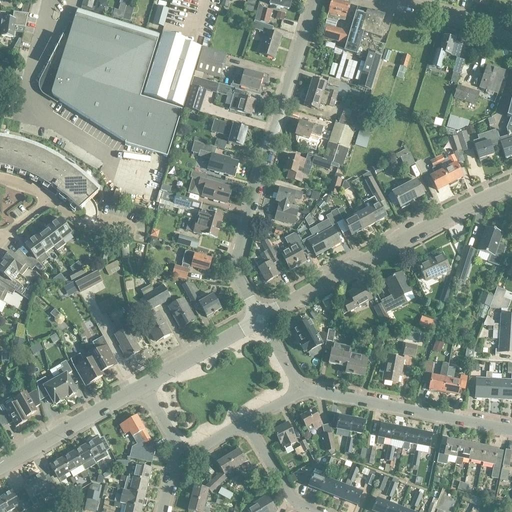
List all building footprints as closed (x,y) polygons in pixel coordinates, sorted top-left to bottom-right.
[(83,0),(82,6),(92,9),(94,0),(83,0)] [(247,0),(247,4),(245,3),(243,10),(252,12),(255,0),(247,0)] [(270,0),(269,5),(288,10),(290,2),(291,2),(291,0),(270,0)] [(332,0),(331,0),(326,20),(337,22),(338,19),(344,21),(346,14),(346,15),(349,4),(332,0)] [(126,5),(122,20),(130,22),(135,8),(126,5)] [(168,9),(157,7),(153,24),(163,27),(168,9)] [(363,46),(369,48),(370,48),(373,40),(369,38),(370,35),(381,38),(383,30),(380,29),(384,16),(357,7),(343,52),(360,57),(363,46)] [(260,21),(269,24),(272,11),(264,8),(260,21)] [(43,81),(42,85),(42,88),(44,91),(46,94),(125,143),(124,145),(167,158),(181,111),(140,98),(159,35),(77,9),(77,10),(68,40),(64,38),(50,66),(43,81)] [(25,28),(28,14),(13,12),(12,19),(4,18),(3,19),(2,19),(0,27),(2,27),(2,28),(1,36),(13,38),(14,27),(25,28)] [(278,12),(276,18),(284,20),(286,14),(278,12)] [(254,22),(252,30),(265,34),(259,54),(274,59),(281,36),(273,34),(275,28),(254,22)] [(326,26),(323,38),(344,44),(348,32),(326,26)] [(285,27),(282,36),(293,39),(296,31),(285,27)] [(162,34),(143,96),(183,108),(201,48),(190,45),(191,43),(162,34)] [(459,59),(463,44),(454,42),(455,40),(442,37),(438,50),(437,49),(432,67),(440,70),(445,54),(450,56),(457,58),(453,73),(460,75),(465,60),(459,59)] [(366,58),(369,48),(363,46),(360,57),(366,58)] [(342,56),(343,49),(336,47),(335,48),(334,53),(334,54),(342,56)] [(202,49),(196,73),(219,79),(225,56),(202,49)] [(384,49),(381,60),(388,62),(391,51),(384,49)] [(358,86),(371,90),(382,53),(369,50),(358,86)] [(399,65),(400,66),(406,68),(410,56),(403,53),(399,65)] [(421,80),(428,60),(420,58),(413,77),(421,80)] [(335,77),(338,65),(332,64),(329,75),(335,77)] [(406,68),(400,66),(396,78),(403,80),(407,68),(406,68)] [(487,67),(480,87),(497,93),(503,73),(487,67)] [(235,76),(233,85),(258,91),(262,77),(244,72),(243,78),(235,76)] [(329,78),(327,84),(338,88),(340,81),(329,78)] [(309,94),(335,102),(337,94),(329,92),(329,94),(323,92),(325,85),(313,81),(309,94)] [(227,94),(229,87),(219,84),(216,93),(226,96),(227,94)] [(191,85),(185,109),(199,112),(206,90),(191,85)] [(475,105),(477,99),(479,93),(458,86),(456,92),(454,98),(475,105)] [(234,111),(240,113),(251,116),(255,101),(245,99),(247,93),(241,91),(239,91),(240,90),(235,89),(233,95),(232,98),(229,110),(234,111)] [(335,102),(309,94),(305,107),(317,111),(319,103),(333,108),(335,102)] [(478,140),(473,142),(479,160),(493,156),(491,148),(500,145),(505,159),(511,156),(511,94),(506,117),(510,119),(506,129),(507,134),(506,134),(507,136),(498,139),(480,145),(478,140)] [(354,128),(359,113),(352,111),(349,119),(341,117),(339,124),(343,125),(354,128)] [(354,128),(359,130),(366,132),(370,117),(359,113),(354,128)] [(462,130),(465,129),(467,128),(469,121),(449,115),(446,126),(462,130)] [(441,127),(443,121),(435,118),(433,125),(441,127)] [(223,123),(220,134),(230,137),(228,143),(233,145),(242,147),(247,130),(239,127),(238,128),(223,123)] [(343,125),(339,124),(335,123),(323,160),(331,163),(342,167),(354,128),(343,125)] [(299,124),(296,135),(309,140),(310,136),(320,139),(323,128),(312,125),(311,128),(299,124)] [(473,126),(468,128),(465,129),(467,136),(475,134),(473,126)] [(448,139),(456,137),(455,131),(445,129),(448,139)] [(465,129),(462,130),(457,133),(462,152),(471,150),(465,129)] [(371,134),(366,132),(359,130),(354,145),(366,149),(371,134)] [(0,168),(3,169),(16,172),(28,177),(40,183),(49,189),(48,191),(54,195),(55,193),(65,200),(78,212),(97,194),(97,193),(99,191),(86,179),(74,169),(74,168),(70,165),(69,166),(66,163),(52,155),(37,148),(22,142),(5,138),(0,137),(0,168)] [(456,137),(448,139),(453,152),(460,150),(456,137)] [(209,146),(216,148),(224,151),(227,143),(211,138),(209,146)] [(216,148),(209,146),(194,142),(191,152),(199,154),(200,150),(215,154),(216,148)] [(123,157),(132,160),(130,165),(136,167),(139,157),(125,152),(123,157)] [(414,164),(411,157),(409,153),(400,157),(406,168),(414,164)] [(208,170),(235,177),(238,162),(224,159),(224,157),(212,154),(208,170)] [(411,157),(414,164),(417,169),(420,176),(427,172),(417,154),(411,157)] [(456,181),(462,178),(457,167),(459,166),(453,155),(447,158),(451,166),(448,168),(445,162),(445,163),(441,156),(436,159),(449,184),(450,186),(457,183),(456,181)] [(289,156),(285,171),(290,172),(288,179),(300,183),(303,175),(297,173),(298,168),(304,170),(307,161),(301,160),(301,159),(289,156)] [(323,160),(314,157),(312,164),(313,164),(312,165),(329,170),(331,163),(323,160)] [(141,158),(139,167),(148,169),(150,160),(141,158)] [(449,184),(436,159),(430,162),(433,168),(432,169),(435,175),(430,178),(437,191),(449,184)] [(312,169),(311,175),(329,179),(330,173),(312,169)] [(193,172),(191,178),(200,181),(198,188),(205,190),(203,197),(226,204),(230,188),(205,182),(207,176),(193,172)] [(365,183),(372,179),(369,173),(362,177),(365,183)] [(334,179),(330,193),(337,195),(341,181),(340,180),(341,177),(336,175),(335,179),(334,179)] [(368,201),(363,203),(375,226),(387,219),(379,205),(385,202),(372,179),(365,183),(374,199),(368,202),(368,201)] [(417,183),(394,195),(402,209),(424,197),(417,183)] [(280,203),(290,206),(291,207),(294,199),(301,201),(303,195),(288,190),(287,192),(280,190),(276,202),(280,203)] [(174,204),(176,197),(176,196),(163,192),(161,200),(174,204)] [(176,197),(174,204),(190,208),(192,201),(176,197)] [(191,211),(158,202),(156,211),(179,217),(177,224),(183,226),(185,218),(189,219),(191,211)] [(290,206),(280,203),(275,221),(293,227),(298,211),(289,209),(290,206)] [(375,226),(363,203),(363,204),(367,211),(356,217),(364,232),(375,226)] [(333,218),(336,223),(347,217),(342,207),(337,210),(336,209),(330,212),(331,214),(332,215),(333,218)] [(195,221),(219,228),(223,218),(207,213),(206,216),(199,214),(198,218),(196,217),(195,221)] [(313,223),(309,215),(305,220),(308,226),(313,223)] [(333,218),(332,215),(326,218),(328,220),(320,225),(325,234),(321,236),(325,244),(328,250),(340,244),(331,227),(337,225),(336,224),(337,224),(336,223),(333,218)] [(364,232),(356,217),(345,224),(352,238),(364,232)] [(50,226),(61,240),(70,233),(59,220),(50,226)] [(219,228),(195,221),(194,226),(196,226),(195,231),(201,233),(201,234),(216,239),(219,228)] [(61,240),(50,226),(41,233),(53,247),(61,240)] [(499,244),(502,234),(486,228),(477,251),(491,256),(489,262),(498,265),(505,246),(499,244)] [(290,248),(281,253),(290,270),(306,262),(301,253),(307,250),(303,243),(308,241),(303,230),(285,239),(290,248)] [(41,233),(33,239),(44,254),(53,247),(41,233)] [(179,234),(177,243),(197,249),(199,239),(179,234)] [(151,236),(150,244),(157,245),(158,238),(151,236)] [(325,244),(321,236),(308,244),(316,257),(328,250),(325,244)] [(44,254),(33,239),(24,246),(33,258),(29,262),(40,273),(44,269),(37,259),(44,254)] [(257,264),(259,269),(266,283),(278,277),(274,270),(275,270),(273,264),(279,261),(276,256),(275,256),(271,248),(267,241),(262,243),(267,252),(261,255),(263,259),(264,261),(257,264)] [(466,242),(456,275),(466,279),(476,245),(466,242)] [(102,245),(98,260),(105,261),(108,247),(102,245)] [(3,261),(18,274),(21,276),(28,267),(32,271),(34,268),(18,251),(15,255),(10,252),(3,261)] [(175,267),(173,278),(186,281),(190,267),(208,272),(211,259),(185,252),(181,269),(175,267)] [(60,262),(68,256),(66,253),(57,258),(60,262)] [(441,257),(416,268),(423,282),(431,279),(432,280),(439,276),(440,277),(449,273),(441,257)] [(18,274),(3,261),(0,264),(0,274),(1,275),(0,276),(0,282),(21,296),(24,292),(21,286),(13,280),(18,274)] [(119,270),(115,262),(105,268),(109,276),(119,270)] [(79,270),(67,276),(70,281),(82,275),(79,270)] [(97,271),(74,283),(80,294),(103,281),(97,271)] [(385,282),(392,295),(380,301),(381,303),(387,314),(407,303),(403,295),(410,292),(401,273),(385,282)] [(450,292),(454,280),(455,279),(447,276),(443,290),(450,292)] [(0,301),(3,303),(7,293),(12,295),(14,291),(21,296),(0,282),(0,301)] [(71,294),(77,291),(74,283),(65,288),(67,292),(70,291),(71,294)] [(193,306),(198,303),(197,300),(198,300),(188,283),(182,286),(193,306)] [(163,285),(153,291),(160,304),(171,299),(163,285)] [(349,302),(340,307),(346,316),(370,302),(362,287),(346,296),(349,302)] [(160,304),(153,291),(144,296),(151,309),(160,304)] [(493,297),(482,293),(479,304),(490,308),(493,297)] [(332,294),(321,300),(326,311),(332,308),(329,301),(334,299),(332,294)] [(198,300),(197,300),(198,303),(207,319),(215,314),(215,313),(220,310),(212,296),(208,298),(206,295),(198,300)] [(184,301),(170,309),(181,329),(195,321),(184,301)] [(390,322),(386,314),(381,304),(373,309),(382,326),(390,322)] [(131,311),(128,306),(123,309),(126,314),(131,311)] [(57,315),(61,315),(54,310),(50,315),(54,318),(57,315)] [(159,314),(145,322),(157,343),(171,335),(159,314)] [(422,317),(419,325),(435,331),(438,323),(422,317)] [(499,327),(511,327),(511,317),(500,317),(499,327)] [(124,319),(113,326),(118,335),(116,337),(123,350),(122,351),(127,360),(140,352),(136,344),(138,343),(124,319)] [(323,345),(309,320),(292,329),(294,332),(300,343),(298,344),(304,354),(306,353),(307,354),(323,345)] [(511,327),(499,327),(493,326),(492,332),(499,332),(498,339),(511,339),(511,327)] [(407,332),(406,340),(418,342),(419,334),(407,332)] [(23,339),(15,338),(13,346),(21,348),(23,339)] [(96,349),(88,353),(102,378),(102,377),(100,374),(112,368),(106,357),(111,354),(103,338),(93,344),(96,349)] [(511,339),(498,339),(498,351),(494,351),(493,357),(497,357),(497,355),(511,355),(511,339)] [(376,341),(370,359),(376,361),(383,343),(376,341)] [(444,344),(436,341),(432,351),(438,353),(439,349),(442,350),(444,344)] [(417,346),(405,344),(403,356),(415,358),(417,346)] [(346,371),(348,357),(350,351),(331,347),(327,367),(346,371)] [(102,378),(88,353),(90,357),(83,361),(80,355),(70,360),(73,366),(79,377),(84,374),(90,384),(102,378)] [(348,357),(346,371),(344,377),(362,380),(366,360),(348,357)] [(386,359),(381,384),(396,387),(398,378),(397,378),(398,374),(400,375),(402,362),(386,359)] [(59,371),(61,375),(54,379),(65,399),(68,397),(69,398),(76,394),(75,393),(76,392),(67,376),(73,372),(67,361),(62,364),(64,368),(59,371)] [(490,402),(491,382),(491,375),(485,374),(484,382),(474,381),(473,401),(490,402)] [(441,395),(444,381),(430,378),(427,393),(441,395)] [(45,379),(36,384),(39,397),(46,392),(54,405),(55,405),(56,406),(62,402),(62,401),(65,399),(54,379),(47,382),(45,379)] [(459,384),(444,381),(441,395),(456,398),(459,384)] [(491,382),(490,402),(508,403),(509,383),(491,382)] [(26,394),(15,401),(27,422),(25,419),(36,413),(34,409),(40,406),(36,391),(27,396),(26,394)] [(27,422),(15,401),(14,401),(16,404),(6,410),(7,412),(2,415),(8,426),(13,423),(16,428),(27,422)] [(312,411),(299,419),(305,430),(311,426),(314,432),(321,428),(312,411)] [(125,436),(130,433),(132,437),(137,445),(132,448),(129,458),(151,463),(154,453),(155,453),(149,442),(150,441),(136,417),(119,427),(125,436)] [(348,434),(350,421),(337,418),(335,432),(348,434)] [(350,421),(348,434),(361,437),(363,424),(350,421)] [(287,424),(273,431),(280,445),(281,444),(285,450),(297,443),(294,438),(294,437),(287,424)] [(329,425),(321,426),(323,435),(322,435),(326,452),(335,450),(329,425)] [(391,443),(394,430),(379,427),(377,440),(376,445),(383,447),(384,441),(391,443)] [(394,430),(391,443),(403,445),(406,432),(394,430)] [(406,432),(403,445),(402,450),(408,451),(409,446),(416,448),(419,435),(406,432)] [(419,435),(416,448),(412,467),(418,468),(422,449),(428,450),(431,437),(419,435)] [(353,440),(347,438),(344,453),(350,454),(353,440)] [(97,439),(86,446),(94,459),(96,463),(104,459),(101,455),(109,450),(105,441),(100,444),(97,439)] [(305,441),(299,444),(303,453),(309,450),(305,441)] [(455,460),(458,445),(458,444),(452,443),(451,444),(446,443),(445,448),(439,447),(436,462),(446,464),(448,459),(455,460)] [(458,445),(455,460),(454,465),(461,466),(462,461),(468,463),(471,448),(470,448),(471,446),(464,445),(464,446),(458,445)] [(94,459),(86,446),(74,453),(81,466),(94,459)] [(388,446),(385,461),(392,462),(395,448),(388,446)] [(374,448),(368,447),(365,464),(372,465),(375,450),(374,448)] [(471,448),(468,463),(480,465),(484,450),(483,450),(483,448),(476,447),(476,449),(471,448)] [(489,451),(484,450),(480,465),(493,467),(492,473),(498,474),(501,459),(495,458),(496,452),(495,452),(495,451),(489,450),(489,451)] [(505,450),(502,466),(508,467),(511,451),(505,450)] [(81,466),(74,453),(62,459),(70,473),(81,466)] [(319,493),(324,480),(333,461),(327,458),(318,478),(312,475),(307,488),(319,493)] [(70,473),(62,459),(50,466),(56,476),(51,478),(55,485),(61,496),(65,493),(60,484),(66,480),(64,476),(70,473)] [(136,465),(133,479),(148,482),(151,469),(136,465)] [(350,483),(355,469),(352,467),(346,481),(350,483)] [(359,470),(355,469),(350,483),(351,483),(353,484),(359,470)] [(85,472),(81,474),(88,486),(92,484),(85,472)] [(369,474),(365,484),(371,487),(375,477),(369,474)] [(294,475),(288,478),(292,483),(297,481),(294,475)] [(53,496),(49,489),(42,476),(36,479),(35,476),(31,478),(40,495),(45,493),(48,499),(53,496)] [(148,482),(133,479),(122,476),(121,481),(126,482),(124,490),(125,491),(130,492),(145,495),(148,482)] [(380,476),(375,489),(382,492),(387,479),(380,476)] [(40,495),(31,478),(26,481),(28,484),(22,488),(27,496),(22,499),(29,510),(33,507),(38,504),(35,499),(40,495)] [(336,485),(324,480),(319,493),(331,498),(336,485)] [(336,485),(331,498),(344,503),(349,490),(351,483),(350,483),(346,481),(343,488),(336,485)] [(385,496),(391,498),(396,485),(391,482),(385,496)] [(469,486),(463,484),(463,485),(461,491),(467,493),(469,486)] [(89,487),(86,500),(97,502),(98,498),(100,489),(89,487)] [(361,495),(349,490),(344,503),(356,507),(361,495)] [(130,492),(127,505),(142,508),(145,495),(130,492)] [(417,508),(422,495),(416,492),(411,506),(417,508)] [(5,493),(1,495),(9,511),(11,511),(15,510),(16,511),(25,511),(29,510),(22,499),(19,493),(13,496),(12,493),(6,496),(5,493)] [(9,511),(1,495),(0,495),(0,511),(9,511)] [(222,496),(218,503),(230,509),(233,502),(222,496)] [(471,497),(469,504),(479,507),(481,500),(471,497)] [(247,509),(246,510),(246,511),(275,511),(274,509),(273,510),(266,498),(247,509)] [(385,511),(388,505),(376,501),(371,511),(385,511)] [(431,503),(427,511),(433,511),(436,505),(431,503)]
